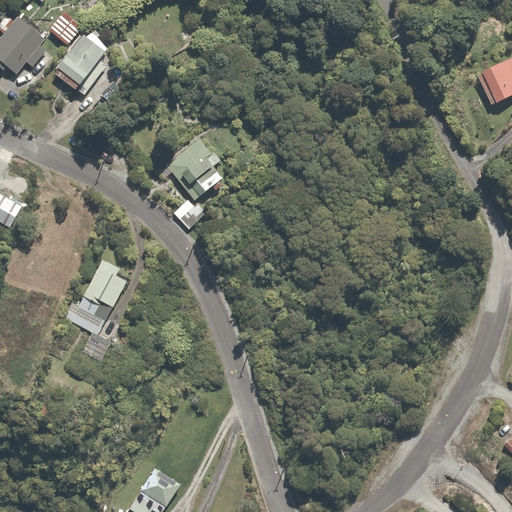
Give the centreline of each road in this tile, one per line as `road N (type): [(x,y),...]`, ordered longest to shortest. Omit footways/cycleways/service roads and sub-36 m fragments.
road 1 (residential): [(385,0),(422,92),(494,215),(509,261),(479,367),(428,450),(371,511)]
road 2 (residential): [(287,511),(220,313),(181,244),(116,187),(0,131)]
